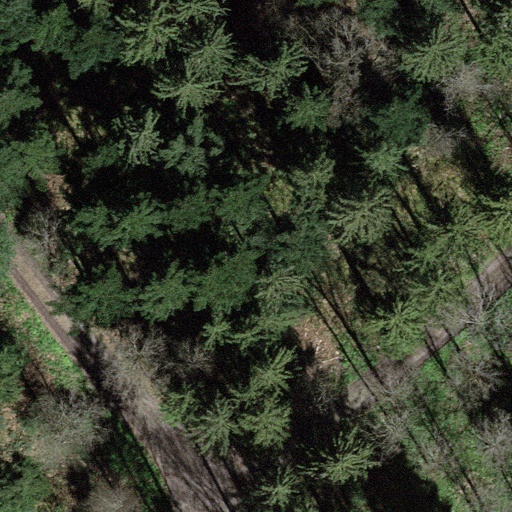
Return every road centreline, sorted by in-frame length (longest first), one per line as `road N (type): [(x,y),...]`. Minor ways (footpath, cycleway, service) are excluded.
road 1 (track): [(233,511),(511,259)]
road 2 (track): [(0,234),(218,511)]
